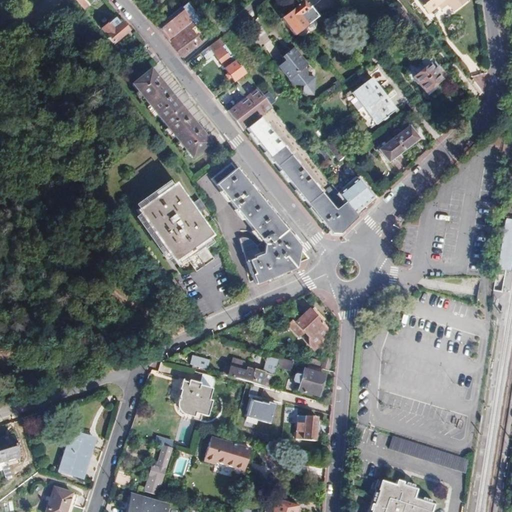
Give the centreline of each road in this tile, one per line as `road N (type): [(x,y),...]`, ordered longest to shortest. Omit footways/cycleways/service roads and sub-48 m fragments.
road 1 (residential): [(358,254),(373,224),(491,107),(499,72),(488,0)]
road 2 (residential): [(332,257),(176,67)]
road 3 (track): [(0,202),(44,214),(117,295),(202,328)]
road 4 (residential): [(329,511),(348,288)]
road 5 (residential): [(328,275),(127,370)]
road 6 (residential): [(127,370),(130,397),(93,511)]
road 7 (residential): [(127,370),(0,414)]
